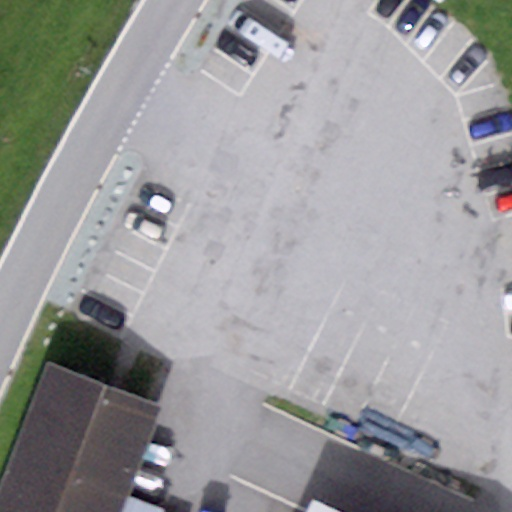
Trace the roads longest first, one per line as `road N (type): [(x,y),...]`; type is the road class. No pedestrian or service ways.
road 1 (residential): [(121,88),(449,291),(480,386),(511,405)]
road 2 (tertiary): [(121,88),(0,333)]
